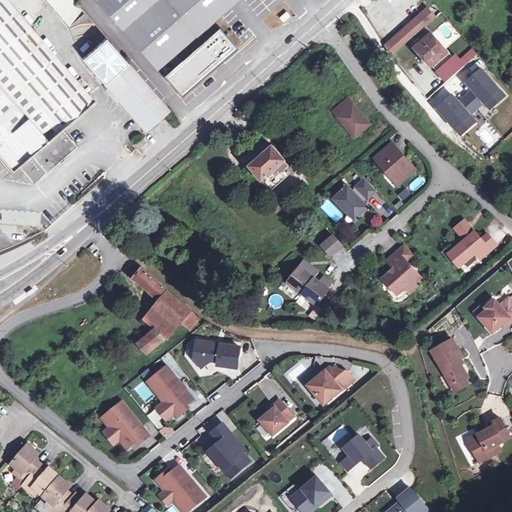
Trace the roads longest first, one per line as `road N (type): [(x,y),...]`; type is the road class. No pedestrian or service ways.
road 1 (residential): [(347,511),(406,454),(400,393),(379,360),(283,349),(140,466),(119,472),(0,375)]
road 2 (track): [(105,238),(217,322),(255,336),(395,348)]
road 3 (secondary): [(89,221),(318,23)]
road 4 (residential): [(318,23),(382,108),(448,168)]
road 5 (residential): [(0,333),(98,286),(108,250),(89,221)]
road 6 (residential): [(0,455),(24,419),(132,501)]
road 7 (unknown): [(198,127),(93,0)]
road 8 (track): [(395,348),(511,252)]
